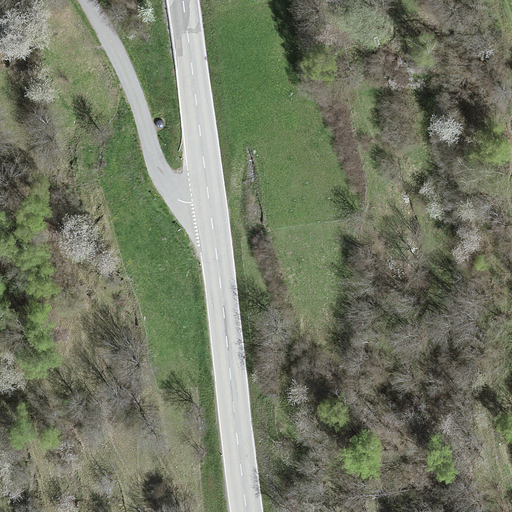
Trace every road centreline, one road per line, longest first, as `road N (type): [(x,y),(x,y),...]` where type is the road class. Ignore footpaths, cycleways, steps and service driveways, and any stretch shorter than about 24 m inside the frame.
road 1 (tertiary): [(249,511),(207,201)]
road 2 (unclassified): [(86,0),(123,65),(157,172),(174,198),(207,201)]
road 3 (tertiary): [(207,201),(182,0)]
